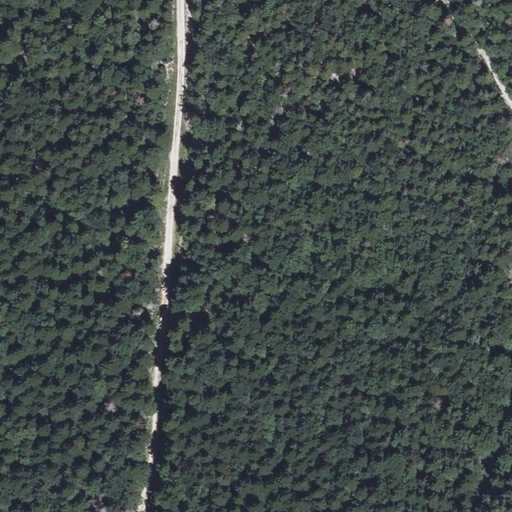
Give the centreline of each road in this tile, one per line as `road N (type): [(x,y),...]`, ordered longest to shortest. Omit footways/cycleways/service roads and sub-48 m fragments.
road 1 (track): [(143,511),(156,449),(182,0)]
road 2 (track): [(441,0),(511,112)]
road 3 (track): [(483,511),(498,475),(511,390)]
